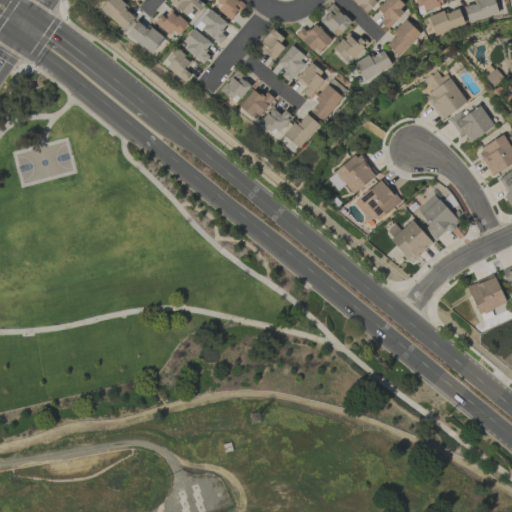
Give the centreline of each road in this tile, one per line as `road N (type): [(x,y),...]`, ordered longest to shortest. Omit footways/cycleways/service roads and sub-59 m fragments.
road 1 (primary): [(18,37),(511,437)]
road 2 (primary): [(511,407),(150,112)]
road 3 (primary): [(150,112),(31,19)]
road 4 (residential): [(403,319),(444,270),(511,235)]
road 5 (residential): [(496,243),(469,186),(417,152)]
